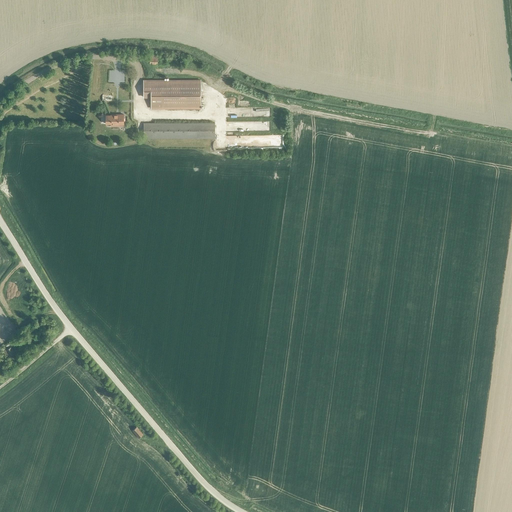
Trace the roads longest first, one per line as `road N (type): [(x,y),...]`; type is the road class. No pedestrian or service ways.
road 1 (tertiary): [(242,511),(201,479),(71,329)]
road 2 (tertiary): [(71,329),(0,219)]
